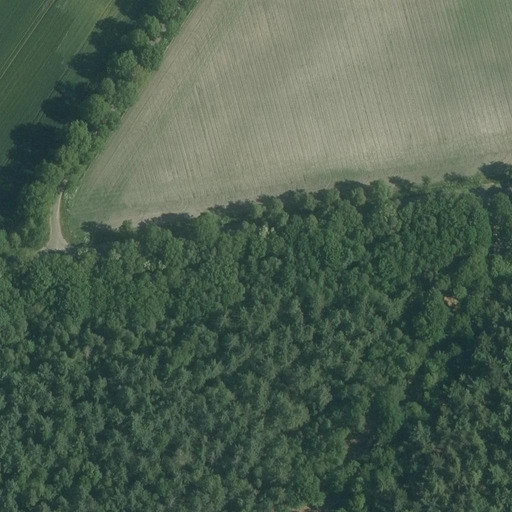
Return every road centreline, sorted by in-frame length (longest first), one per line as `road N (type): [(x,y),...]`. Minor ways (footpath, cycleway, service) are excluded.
road 1 (tertiary): [(491,193),(56,255)]
road 2 (unclassified): [(338,511),(493,257),(491,193)]
road 3 (unclassified): [(56,255),(62,184),(181,0)]
road 4 (track): [(101,511),(0,362)]
